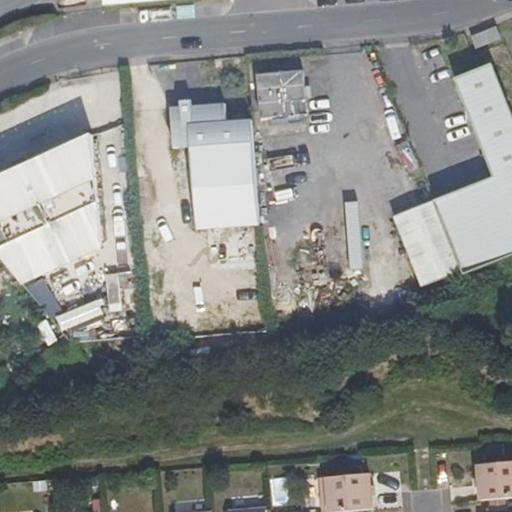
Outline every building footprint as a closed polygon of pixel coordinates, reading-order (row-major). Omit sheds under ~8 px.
[(485,36),(481,26),(458,36),(462,46),(485,36)] [(511,250),(511,137),(482,63),(445,78),(484,176),(422,201),(448,264),(452,275),(511,250)] [(294,112),(291,69),(244,72),(248,116),(256,115),(292,113),(294,112)] [(183,105),(183,110),(180,110),(179,105),(179,99),(168,100),(168,106),(158,107),(161,146),(177,145),(184,227),(248,222),(240,118),(214,120),(213,102),(183,105)] [(292,113),(256,115),(256,125),(292,122),(292,113)] [(99,133),(102,153),(121,151),(118,130),(99,133)] [(0,269),(12,283),(91,247),(82,132),(20,161),(17,157),(4,163),(6,167),(0,170),(0,269)] [(422,201),(420,196),(379,212),(405,281),(448,264),(422,201)] [(68,324),(109,309),(103,295),(63,309),(68,324)] [(511,491),(511,458),(464,461),(466,494),(511,491)] [(362,503),(359,471),(309,474),(311,508),(362,503)] [(35,483),(34,475),(21,476),(22,484),(35,483)]
